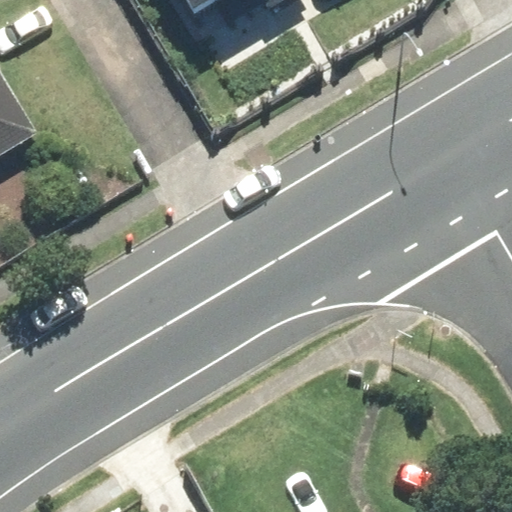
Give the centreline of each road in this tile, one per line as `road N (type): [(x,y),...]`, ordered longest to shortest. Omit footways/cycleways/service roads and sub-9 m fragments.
road 1 (secondary): [(0,428),(450,156)]
road 2 (unknown): [(262,268),(84,0)]
road 3 (residential): [(511,263),(450,156)]
